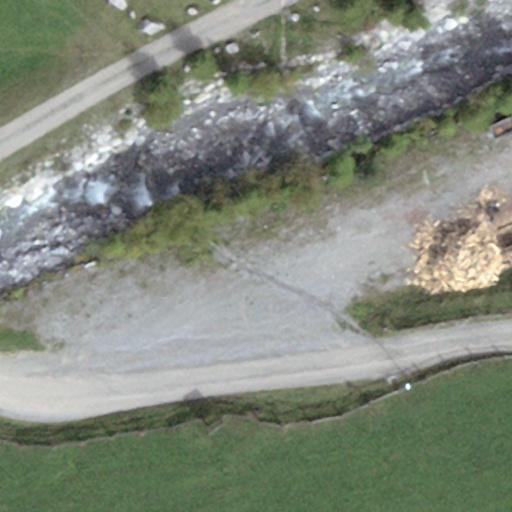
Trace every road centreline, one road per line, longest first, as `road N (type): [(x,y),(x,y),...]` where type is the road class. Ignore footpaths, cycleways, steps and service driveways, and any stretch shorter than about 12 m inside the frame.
road 1 (unclassified): [(511,333),(118,384),(0,378)]
road 2 (residential): [(0,141),(146,55),(269,0)]
